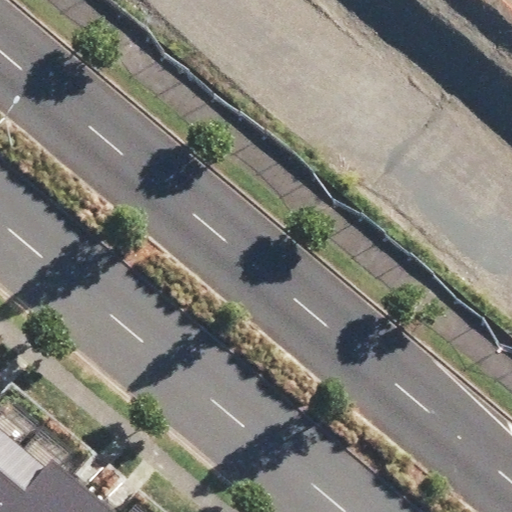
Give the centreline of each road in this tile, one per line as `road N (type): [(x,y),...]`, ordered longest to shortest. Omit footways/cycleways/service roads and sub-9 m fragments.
road 1 (secondary): [(0,51),(511,481)]
road 2 (secondary): [(343,511),(0,223)]
